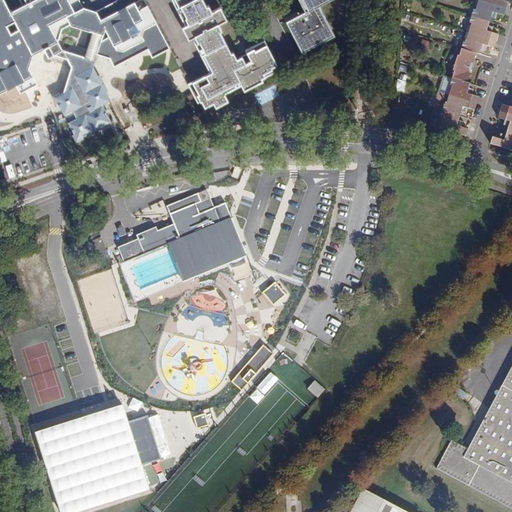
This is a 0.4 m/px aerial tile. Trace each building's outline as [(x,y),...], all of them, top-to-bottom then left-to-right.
[(31,0),(30,0),(22,5),(9,11),(3,0),(0,0),(0,93),(15,85),(20,93),(38,84),(29,66),(32,54),(43,48),(48,57),(63,48),(58,39),(62,29),(80,19),(82,7),(78,0),(31,0)] [(138,0),(115,0),(99,9),(94,22),(95,33),(91,52),(110,56),(114,66),(149,47),(153,56),(169,47),(147,5),(139,9),(135,2),(138,0)] [(190,24),(177,0),(172,0),(186,25),(190,24)] [(177,0),(190,24),(186,25),(188,30),(201,23),(206,34),(194,40),(196,45),(200,43),(214,71),(211,72),(213,76),(210,77),(215,88),(211,91),(205,79),(190,88),(192,92),(194,92),(201,105),(204,103),(208,109),(215,105),(217,109),(223,106),(229,103),(226,97),(243,88),(246,93),(265,83),(262,79),(266,77),(265,74),(272,70),(271,68),(278,64),(276,61),(278,60),(274,52),(272,52),(267,44),(248,54),(257,70),(251,74),(249,70),(243,73),(238,63),(235,56),(232,57),(220,35),(223,33),(219,27),(213,14),(209,8),(207,9),(201,0),(177,0)] [(308,0),(313,9),(304,13),(292,19),(292,20),(308,50),(338,34),(322,3),(328,0),(308,0)] [(476,0),(475,7),(476,7),(476,11),(473,10),(469,23),(471,23),(470,27),(468,26),(464,39),(466,40),(465,43),(463,43),(449,85),(452,86),(451,89),(449,88),(444,101),(447,102),(445,105),(443,105),(439,117),(441,118),(440,122),(438,121),(436,127),(465,137),(467,130),(456,127),(458,121),(454,120),(455,115),(457,109),(462,111),(463,106),(473,110),(477,97),(467,94),(469,88),(464,87),(466,83),(468,83),(471,74),(469,73),(472,62),(475,63),(477,54),(475,53),(477,47),(481,48),(482,46),(493,49),(497,35),(487,32),(488,28),(484,27),(486,22),(488,16),(492,17),(493,13),(503,16),(508,2),(503,0),(476,0)] [(213,14),(219,27),(227,22),(221,11),(213,14)] [(91,32),(87,51),(91,52),(95,33),(91,32)] [(214,71),(200,43),(196,45),(211,72),(214,71)] [(238,63),(243,73),(249,70),(244,60),(238,63)] [(215,88),(210,77),(205,79),(211,91),(215,88)] [(99,102),(96,96),(84,102),(81,98),(75,101),(75,102),(69,105),(73,112),(76,111),(78,114),(66,120),(77,142),(111,124),(102,106),(97,109),(94,104),(99,102)] [(511,106),(501,103),(496,118),(507,121),(506,125),(510,127),(508,132),(507,137),(503,135),(501,140),(490,136),(488,143),(511,150),(511,106)] [(284,149),(294,148),(294,139),(283,140),(284,149)] [(206,188),(166,205),(174,223),(158,230),(156,226),(136,235),(137,238),(117,247),(123,261),(118,264),(135,303),(150,297),(153,305),(203,284),(198,272),(247,251),(238,231),(234,221),(225,201),(214,206),(205,210),(201,200),(210,196),(206,188)] [(214,206),(210,196),(201,200),(205,210),(214,206)] [(246,210),(241,218),(234,221),(238,231),(252,225),(255,235),(257,236),(258,234),(260,233),(254,221),(257,217),(246,210)] [(310,232),(290,224),(287,232),(278,236),(273,227),(260,233),(258,234),(262,244),(253,248),(259,262),(269,257),(273,268),(288,261),(284,250),(294,246),(302,251),(310,232)] [(48,290),(29,296),(34,311),(53,305),(48,290)] [(37,313),(39,325),(45,323),(43,312),(37,313)] [(511,364),(467,448),(450,440),(435,467),(511,508),(511,364)] [(315,379),(307,388),(318,397),(326,389),(315,379)] [(138,400),(43,428),(67,511),(80,511),(162,487),(153,459),(167,455),(154,412),(143,416),(138,400)] [(406,511),(362,489),(349,511),(406,511)]
